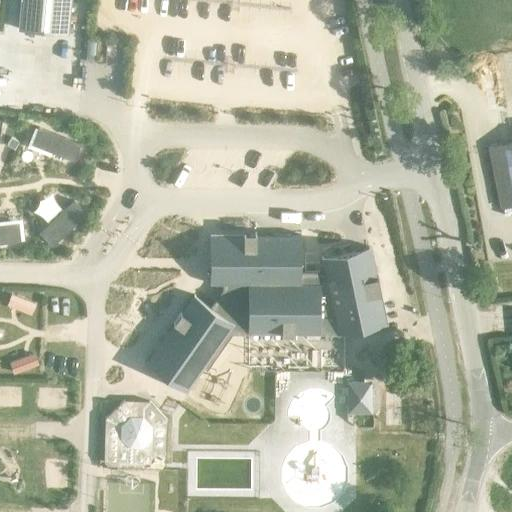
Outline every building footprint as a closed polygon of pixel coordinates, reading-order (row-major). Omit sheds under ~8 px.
[(20,0),(18,30),(66,34),(69,0),(20,0)] [(79,143),(38,127),(32,143),(73,160),(79,143)] [(500,210),(511,207),(511,143),(487,149),(500,210)] [(86,212),(73,199),(39,232),(52,245),(86,212)] [(0,242),(20,240),(18,221),(0,223),(0,242)] [(153,351),(144,364),(145,365),(146,364),(149,360),(187,387),(184,391),(184,392),(185,393),(202,369),(202,368),(205,370),(206,369),(203,367),(220,342),(233,325),(233,324),(248,324),(248,333),(317,333),(317,325),(334,325),(335,328),(383,318),(379,301),(380,301),(375,279),(377,278),(376,277),(375,277),(374,274),(369,248),(367,248),(368,249),(322,259),(322,258),(320,258),(323,272),(298,272),(298,240),(298,237),(299,237),(299,235),(292,235),(290,235),(270,235),(257,235),(255,235),(255,234),(253,234),(253,235),(248,235),(248,236),(215,236),(215,283),(208,283),(208,285),(221,285),(221,290),(208,308),(193,297),(194,296),(192,295),(166,332),(153,351)] [(35,303),(11,293),(6,305),(31,315),(35,303)] [(33,352),(9,361),(14,373),(38,365),(33,352)] [(371,413),(371,381),(346,381),(346,413),(371,413)] [(164,465),(165,421),(148,402),(122,401),(103,419),(102,463),(164,465)]
